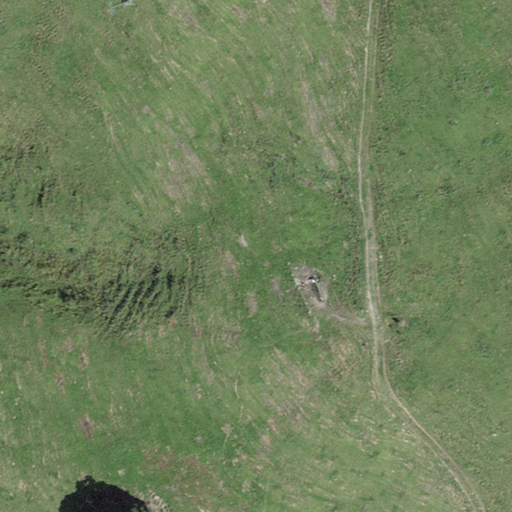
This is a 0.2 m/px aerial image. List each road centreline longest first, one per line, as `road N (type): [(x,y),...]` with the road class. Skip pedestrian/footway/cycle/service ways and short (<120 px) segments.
road 1 (track): [(375,0),(363,148),(378,323)]
road 2 (track): [(479,511),(451,465),(389,402),(378,323)]
